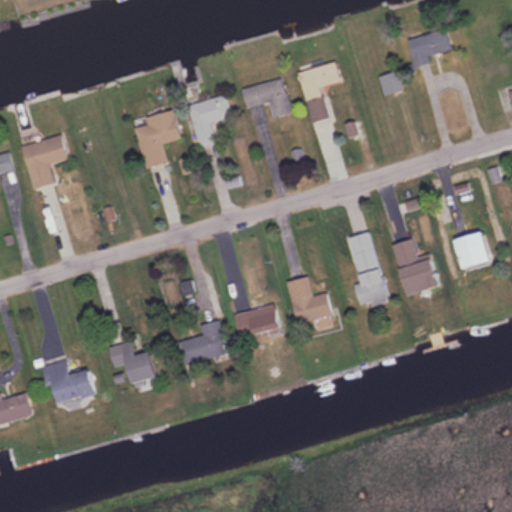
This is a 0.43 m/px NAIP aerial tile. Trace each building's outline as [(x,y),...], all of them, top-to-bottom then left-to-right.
[(454,48),(450,27),(411,34),(415,56),(454,48)] [(330,116),(323,84),(342,79),(337,57),(313,63),(299,67),(312,120),(330,116)] [(242,86),(247,106),(271,100),(275,115),(293,110),(284,75),(242,86)] [(200,146),(218,141),(213,119),(233,114),(227,92),(189,102),(200,146)] [(148,166),(171,161),(166,140),(184,136),(177,109),(136,119),(148,166)] [(72,157),(66,133),(26,143),(37,187),(57,181),(52,162),(72,157)] [(487,259),(478,227),(449,236),(458,267),(487,259)] [(373,228),(345,235),(363,304),(390,297),(373,228)] [(403,291),(438,282),(430,254),(420,257),(414,234),(390,241),(403,291)] [(287,277),(294,319),(330,313),(326,291),(311,294),(308,274),(287,277)] [(280,324),(275,302),(232,312),(237,335),(280,324)] [(205,332),(177,340),(183,362),(228,350),(219,318),(202,323),(205,332)] [(158,374),(153,349),(135,352),(133,340),(109,344),(114,371),(112,371),(114,382),(158,374)] [(90,392),(86,366),(70,369),(68,357),(42,362),(49,400),(90,392)] [(26,390),(0,395),(0,419),(31,413),(26,390)]
